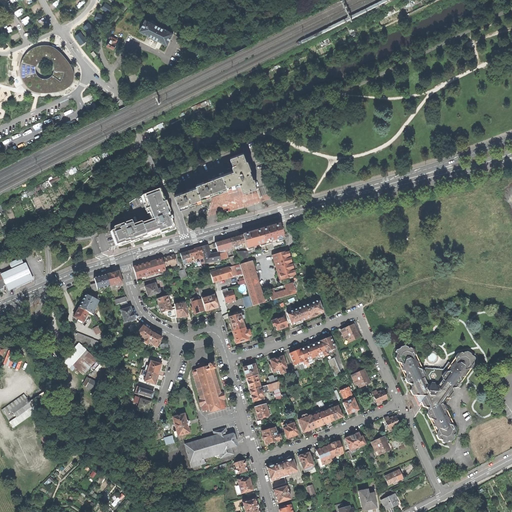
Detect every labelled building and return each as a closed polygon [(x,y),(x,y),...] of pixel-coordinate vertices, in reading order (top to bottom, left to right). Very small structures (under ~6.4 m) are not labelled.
[(106,2),(102,8),(110,14),(115,7),(106,2)] [(97,13),(94,21),(104,24),(107,16),(97,13)] [(158,40),(168,45),(174,32),(156,23),(156,22),(151,20),(150,20),(149,21),(146,19),(140,31),(149,36),(147,39),(149,40),(150,38),(152,40),(155,41),(154,43),(156,44),(158,40)] [(90,21),(84,26),(92,35),(98,30),(90,21)] [(12,24),(6,28),(10,32),(15,29),(12,24)] [(81,30),(75,35),(82,45),(89,40),(81,30)] [(108,46),(114,49),(116,45),(115,44),(117,40),(110,37),(109,39),(111,40),(108,46)] [(22,61),(21,65),(21,69),(22,74),(23,78),(26,84),(30,87),(33,90),(39,92),(45,92),(49,92),(53,92),(61,90),(66,88),(71,85),(73,82),(75,79),(75,73),(73,67),(68,59),(61,52),(58,49),(54,46),(50,45),(45,44),(40,45),(34,47),(31,49),(27,53),(24,57),(22,61)] [(207,59),(207,55),(212,55),(212,50),(203,50),(203,51),(201,51),(201,59),(207,59)] [(249,142),(241,145),(244,154),(252,150),(249,142)] [(175,195),(180,208),(191,204),(202,200),(201,198),(212,194),(241,183),(244,192),(250,190),(257,187),(243,153),(231,157),(236,170),(197,185),(197,187),(175,195)] [(157,235),(174,228),(171,220),(172,220),(171,218),(171,217),(170,217),(160,192),(157,191),(142,196),(145,206),(146,205),(152,220),(141,224),(141,222),(132,225),(131,221),(113,228),(114,231),(111,232),(116,246),(129,241),(129,242),(140,238),(143,237),(143,238),(147,237),(156,234),(157,235)] [(278,242),(283,240),(282,238),(283,238),(280,228),(279,224),(270,227),(260,230),(265,245),(271,244),(270,242),(277,240),(278,242)] [(254,248),(265,245),(260,230),(251,232),(242,235),(245,244),(246,249),(247,249),(248,250),(252,249),(252,247),(253,247),(254,248)] [(241,245),(245,244),(242,235),(238,236),(236,237),(236,236),(234,237),(229,239),(231,248),(235,247),(236,249),(242,247),(241,245)] [(219,242),(215,243),(218,252),(231,248),(229,239),(223,241),(223,240),(221,240),(221,241),(219,242)] [(203,247),(200,247),(203,258),(204,258),(205,264),(221,261),(220,260),(218,254),(211,255),(210,252),(209,253),(206,246),(203,247)] [(195,249),(188,251),(190,258),(194,257),(195,260),(200,259),(203,268),(206,267),(203,258),(200,247),(195,249)] [(182,253),(180,253),(183,265),(188,263),(188,262),(191,261),(190,258),(188,251),(182,253)] [(239,264),(242,274),(244,277),(245,284),(249,296),(253,306),(264,303),(256,280),(251,262),(247,263),(246,260),(249,256),(247,251),(237,251),(239,264)] [(281,280),(293,277),(293,275),(292,271),(291,269),(293,269),(292,265),(290,265),(289,263),(291,262),(290,258),(288,259),(288,257),(287,253),(286,251),(274,255),(277,268),(281,280)] [(169,257),(162,259),(164,267),(177,264),(174,255),(169,257)] [(9,263),(12,269),(23,263),(21,258),(13,261),(12,259),(9,260),(10,262),(9,263)] [(156,260),(150,262),(153,274),(165,271),(164,267),(162,259),(156,260)] [(133,267),(137,279),(153,274),(150,262),(141,265),(133,267)] [(213,283),(242,274),(239,264),(210,273),(213,283)] [(181,279),(187,277),(185,269),(179,271),(181,279)] [(118,286),(123,285),(119,271),(113,273),(106,275),(110,286),(118,284),(118,286)] [(94,280),(95,283),(97,290),(110,286),(106,275),(100,276),(94,278),(94,280)] [(268,290),(271,301),(296,294),(294,288),(296,287),(295,282),(293,283),(273,289),(268,290)] [(148,297),(161,292),(160,288),(157,289),(155,283),(152,285),(151,283),(149,284),(149,285),(145,287),(146,291),(148,297)] [(235,300),(232,291),(228,292),(227,289),(222,291),(224,298),(226,303),(229,302),(229,304),(232,303),(232,301),(235,300)] [(83,299),(79,307),(88,312),(93,315),(95,312),(93,311),(98,301),(86,294),(83,299)] [(173,294),(157,299),(158,304),(160,308),(161,313),(171,311),(172,318),(176,317),(174,307),(171,308),(168,299),(173,297),(173,296),(173,294)] [(211,310),(217,308),(214,296),(205,298),(204,297),(201,297),(202,300),(205,311),(211,310)] [(246,308),(253,306),(249,296),(243,298),(246,308)] [(199,313),(205,311),(202,300),(198,301),(197,298),(190,300),(193,307),(191,308),(192,312),(194,312),(194,313),(195,314),(196,314),(197,314),(197,313),(199,313)] [(178,304),(174,304),(174,307),(176,317),(176,318),(181,317),(187,317),(186,312),(186,309),(185,308),(184,303),(184,301),(180,302),(181,303),(178,303),(178,304)] [(318,301),(301,307),(306,319),(315,316),(323,313),(318,301)] [(120,304),(122,310),(130,308),(127,302),(120,304)] [(78,319),(83,322),(88,312),(79,307),(76,313),(74,317),(78,319)] [(301,307),(287,313),(291,325),(296,323),(296,325),(301,323),(302,322),(302,321),(306,319),(301,307)] [(130,308),(122,310),(120,311),(125,323),(136,320),(136,318),(136,317),(134,316),(133,314),(132,312),(130,308)] [(241,317),(241,314),(237,315),(236,314),(230,315),(230,317),(228,318),(230,323),(229,324),(229,325),(230,326),(231,326),(232,331),(245,328),(242,320),(241,317)] [(281,329),(287,327),(283,317),(277,319),(276,318),(270,320),(273,327),(275,326),(277,331),(281,329)] [(143,342),(145,343),(152,332),(148,329),(143,325),(137,334),(144,340),(143,342)] [(347,342),(359,337),(354,325),(348,328),(342,330),(347,342)] [(97,334),(102,332),(99,326),(94,328),(97,334)] [(246,331),(245,328),(232,331),(236,344),(242,342),(248,340),(247,337),(250,336),(249,330),(246,331)] [(74,332),(72,338),(97,348),(99,342),(93,340),(93,339),(77,333),(77,334),(74,332)] [(148,343),(157,347),(162,337),(157,334),(152,332),(145,343),(147,345),(148,343)] [(326,356),(328,355),(327,352),(335,349),(331,337),(327,339),(327,338),(326,337),(325,337),(324,337),(323,338),(323,339),(323,340),(320,342),(326,356)] [(106,341),(100,345),(104,350),(109,346),(106,341)] [(323,357),(326,356),(320,342),(315,344),(310,346),(315,357),(322,354),(323,357)] [(80,372),(83,375),(97,360),(86,350),(86,349),(80,344),(71,354),(63,362),(73,371),(75,368),(77,370),(76,371),(79,372),(80,372)] [(449,441),(453,440),(454,436),(453,435),(455,434),(456,430),(455,426),(451,425),(449,421),(450,419),(449,417),(448,417),(446,413),(447,409),(445,406),(445,405),(442,404),(446,398),(450,398),(453,394),(453,390),(454,388),(458,387),(461,384),(460,380),(462,376),(464,376),(465,374),(465,372),(468,369),(472,368),(474,365),(473,361),(475,359),(475,357),(471,354),(468,351),(464,352),(463,353),(461,352),(457,353),(455,356),(455,361),(453,364),(452,364),(448,362),(443,369),(425,367),(423,370),(420,369),(418,365),(419,363),(417,361),(416,361),(414,357),(416,353),(414,349),(410,348),(408,348),(408,347),(404,345),(400,347),(400,348),(396,350),(395,351),(397,354),(395,358),(397,362),(401,363),(402,367),(402,368),(403,371),(405,371),(406,375),(405,378),(407,382),(410,384),(412,386),(410,390),(413,395),(414,395),(417,395),(420,402),(421,402),(422,404),(423,406),(427,407),(428,410),(427,414),(428,418),(432,419),(434,423),(433,424),(435,427),(436,427),(438,431),(436,434),(438,438),(441,440),(443,442),(444,443),(449,441)] [(307,360),(315,357),(310,346),(305,348),(300,350),(306,364),(308,363),(307,360)] [(8,350),(5,357),(6,358),(4,364),(12,367),(17,353),(8,350)] [(303,365),(306,364),(300,350),(294,352),(290,354),(294,365),(302,362),(303,365)] [(284,369),(286,368),(283,357),(277,358),(275,359),(275,358),(274,358),(272,358),(271,359),(271,360),(270,360),(271,365),(269,365),(271,369),(271,368),(273,372),(279,371),(280,374),(285,373),(284,369)] [(335,377),(341,374),(334,358),(328,360),(335,377)] [(151,361),(149,367),(147,371),(158,375),(159,371),(160,369),(161,369),(162,366),(161,365),(156,363),(154,362),(151,361)] [(210,412),(226,408),(224,400),(225,399),(223,392),(222,393),(221,392),(220,388),(221,388),(219,388),(218,384),(219,383),(218,383),(217,379),(218,378),(217,378),(215,374),(217,374),(217,373),(215,374),(214,369),(215,369),(213,364),(208,365),(208,366),(205,367),(204,363),(198,364),(200,369),(194,370),(193,372),(193,375),(192,375),(194,375),(195,380),(194,380),(195,380),(196,384),(195,385),(196,385),(198,389),(197,389),(197,390),(198,389),(199,394),(198,394),(199,394),(200,398),(200,399),(198,399),(200,406),(201,406),(203,411),(209,409),(210,412)] [(243,368),(246,378),(257,375),(258,375),(255,364),(250,366),(243,368)] [(144,382),(147,382),(150,383),(155,385),(155,384),(156,385),(157,381),(156,381),(157,378),(158,375),(147,371),(146,376),(144,382)] [(359,387),(369,382),(366,376),(364,371),(352,376),(355,384),(357,383),(359,387)] [(248,384),(249,390),(260,387),(257,375),(246,378),(248,384)] [(343,403),(348,414),(353,412),(358,410),(344,376),(335,380),(345,402),(343,403)] [(94,392),(99,395),(104,386),(100,383),(99,384),(88,377),(83,385),(95,391),(94,392)] [(279,388),(279,382),(274,383),(270,384),(260,387),(249,390),(251,396),(253,402),(264,399),(262,393),(274,390),(279,388)] [(134,393),(152,399),(153,395),(153,393),(148,391),(149,390),(137,386),(134,393)] [(279,388),(274,390),(278,400),(282,399),(279,388)] [(378,406),(384,403),(383,401),(387,399),(385,395),(384,391),(380,392),(379,391),(377,392),(376,390),(372,392),(377,403),(378,406)] [(13,427),(40,409),(36,403),(46,397),(43,392),(29,402),(27,398),(11,410),(16,417),(10,422),(13,427)] [(5,414),(11,410),(27,398),(24,394),(16,401),(2,410),(5,414)] [(146,401),(141,399),(140,403),(137,411),(143,412),(143,411),(147,413),(149,408),(150,404),(146,402),(146,401)] [(269,416),(265,404),(254,407),(256,413),(258,419),(269,416)] [(330,409),(326,410),(331,422),(338,418),(343,417),(338,405),(333,407),(332,405),(329,406),(330,409)] [(298,420),(303,433),(309,430),(316,428),(312,416),(308,406),(305,408),(308,416),(298,420)] [(316,414),(312,416),(316,428),(323,425),(331,422),(326,410),(320,413),(319,410),(315,412),(316,414)] [(178,437),(190,433),(188,426),(189,425),(188,423),(187,421),(186,421),(184,414),(172,417),(176,431),(174,431),(176,436),(178,436),(178,437)] [(389,429),(390,432),(396,429),(395,427),(399,424),(397,420),(396,417),(392,418),(391,417),(389,418),(388,416),(384,418),(389,429)] [(289,438),(289,440),(291,439),(293,439),(292,437),(298,435),(294,423),(287,426),(287,424),(283,426),(284,429),(283,429),(287,439),(289,438)] [(47,448),(51,446),(42,426),(37,428),(47,448)] [(216,455),(217,459),(233,454),(231,447),(236,446),(237,445),(235,439),(234,435),(232,434),(228,435),(226,428),(214,432),(215,436),(185,445),(191,468),(205,464),(203,459),(216,455)] [(265,445),(279,441),(278,440),(281,439),(279,435),(277,436),(275,428),(262,431),(263,436),(262,436),(262,437),(262,438),(262,439),(264,440),(265,445)] [(345,439),(350,451),(365,444),(362,436),(360,437),(358,433),(353,435),(352,434),(351,435),(350,435),(350,436),(350,437),(345,439)] [(174,443),(172,436),(164,438),(166,445),(174,443)] [(379,454),(392,448),(390,443),(387,444),(386,441),(384,437),(371,443),(375,451),(377,450),(379,454)] [(334,443),(326,446),(332,462),(333,463),(338,461),(336,457),(343,454),(339,441),(334,443)] [(316,452),(316,453),(317,456),(318,456),(319,456),(319,459),(317,460),(320,469),(325,467),(324,465),(332,462),(326,446),(319,449),(316,450),(316,452)] [(348,462),(356,459),(355,457),(352,458),(349,451),(346,453),(348,462)] [(302,456),(301,456),(299,456),(299,458),(299,460),(300,460),(301,462),(300,462),(303,469),(304,473),(311,470),(312,473),(316,472),(309,453),(304,455),(302,456)] [(284,476),(297,472),(292,459),(291,459),(290,459),(289,459),(287,458),(286,459),(286,461),(285,461),(279,463),(284,476)] [(238,474),(247,471),(245,465),(246,465),(246,464),(246,463),(246,461),(245,461),(244,461),(244,460),(239,461),(239,460),(236,461),(236,462),(235,463),(235,465),(234,466),(235,469),(234,469),(236,474),(238,473),(238,474)] [(270,481),(284,476),(279,463),(274,465),(273,465),(272,464),(270,464),(269,465),(269,467),(268,467),(267,468),(268,474),(270,481)] [(384,477),(388,485),(402,479),(400,474),(399,470),(384,477)] [(144,487),(161,496),(166,487),(154,482),(150,480),(151,478),(149,477),(144,487)] [(238,494),(252,490),(251,485),(249,478),(244,480),(243,478),(237,480),(238,485),(235,486),(238,494)] [(310,496),(317,495),(315,485),(308,486),(310,496)] [(277,503),(290,499),(286,486),(273,490),(275,496),(277,503)] [(369,509),(376,508),(373,493),(368,494),(367,490),(359,492),(363,510),(369,509)] [(393,507),(398,504),(396,500),(397,499),(395,494),(381,500),(383,505),(384,505),(386,510),(393,507)] [(244,511),(258,511),(258,509),(258,508),(259,507),(258,506),(258,505),(257,504),(256,504),(255,499),(242,502),(243,506),(241,506),(242,510),(244,510),(244,511)]
